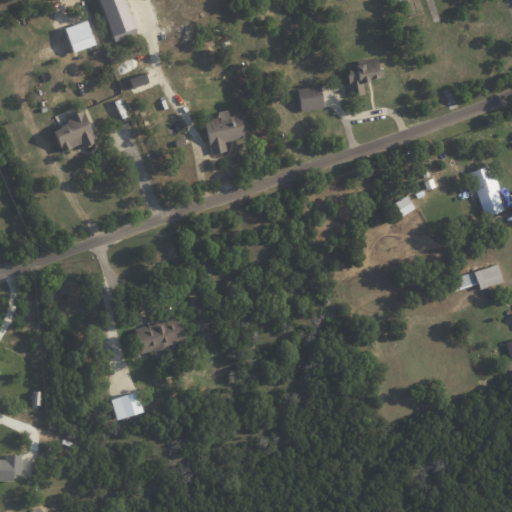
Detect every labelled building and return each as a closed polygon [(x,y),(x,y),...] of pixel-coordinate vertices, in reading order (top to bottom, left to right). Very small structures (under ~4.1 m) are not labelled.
[(97,0),(112,42),(135,34),(123,0),(97,0)] [(93,44),(85,20),(62,28),(71,52),(93,44)] [(379,78),(376,57),(362,60),(362,63),(345,66),(349,96),(363,94),(361,81),(379,78)] [(147,83),(143,73),(127,79),(130,88),(147,83)] [(295,89),(299,112),(322,108),(318,85),(295,89)] [(95,142),(81,109),(65,116),(68,122),(51,130),(61,152),(79,143),(81,148),(95,142)] [(203,120),(209,154),(225,151),(223,141),(242,137),(238,115),(227,117),(226,110),(217,112),(218,118),(203,120)] [(502,210),(488,165),(468,172),(482,217),(502,210)] [(393,203),(400,216),(413,208),(405,195),(393,203)] [(478,289),(500,282),(495,265),(444,280),(448,292),(476,284),(478,289)] [(138,353),(152,351),(153,357),(174,354),(173,343),(183,342),(179,319),(154,323),(134,326),(138,353)] [(511,369),(511,372),(511,339),(502,342),(511,369)] [(0,481),(11,482),(11,475),(18,475),(19,457),(0,456),(0,481)]
